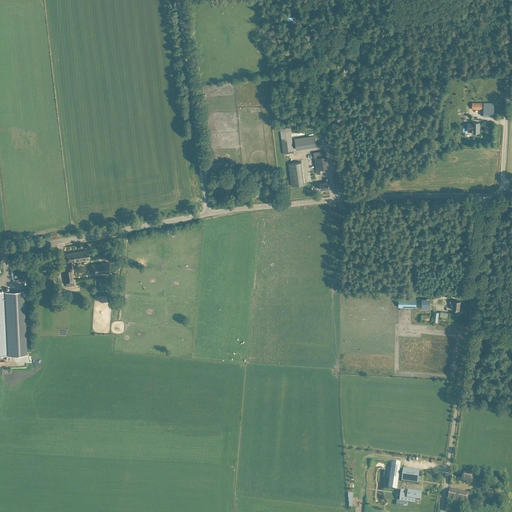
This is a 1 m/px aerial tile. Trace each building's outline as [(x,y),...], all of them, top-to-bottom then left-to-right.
[(329,57),(335,50),(332,48),(326,54),(327,55),(324,59),(326,61),(329,56),(329,57)] [(349,78),(353,68),(349,67),(346,66),(343,74),(343,75),(346,76),(345,76),(346,76),(349,78)] [(494,116),(494,103),(484,102),(483,116),(494,116)] [(467,129),(472,129),(472,133),(480,133),(480,122),(472,122),(472,123),(467,123),(467,129)] [(291,127),(281,128),(284,153),(294,152),(291,127)] [(314,135),(295,138),(296,149),(316,146),(314,135)] [(314,153),(316,166),(317,174),(323,173),(322,169),(327,168),(325,151),(314,153)] [(305,157),(292,158),(294,181),(308,179),(305,157)] [(329,188),(329,182),(328,182),(328,178),(325,178),(326,182),(320,183),(321,189),(329,188)] [(249,188),(250,196),(268,195),(268,189),(253,190),(253,188),(249,188)] [(88,250),(66,253),(67,262),(90,258),(88,250)] [(92,264),(93,269),(93,275),(111,273),(110,266),(108,266),(107,262),(92,264)] [(64,269),(64,274),(66,286),(74,285),(71,268),(64,269)] [(9,292),(6,292),(9,355),(27,354),(24,291),(9,292)] [(6,292),(0,292),(0,355),(9,355),(6,292)] [(399,299),(399,307),(416,307),(417,299),(406,299),(406,298),(403,298),(403,299),(399,299)] [(418,299),(418,300),(418,307),(422,307),(422,309),(430,309),(430,299),(418,299)] [(447,299),(447,303),(453,304),(453,309),(452,309),(451,312),(456,313),(457,310),(459,310),(460,301),(447,299)] [(392,462),(390,478),(398,479),(401,463),(392,462)] [(404,469),(402,481),(415,483),(418,483),(418,478),(419,471),(415,471),(404,469)] [(460,480),(465,481),(472,482),(472,480),(473,480),(475,472),(462,470),(460,480)] [(453,500),(467,503),(469,493),(455,490),(450,489),(448,500),(453,500)] [(399,501),(399,502),(400,502),(402,502),(415,504),(415,501),(421,501),(421,496),(422,493),(416,492),(415,493),(414,493),(414,491),(408,491),(401,490),(399,501)]
